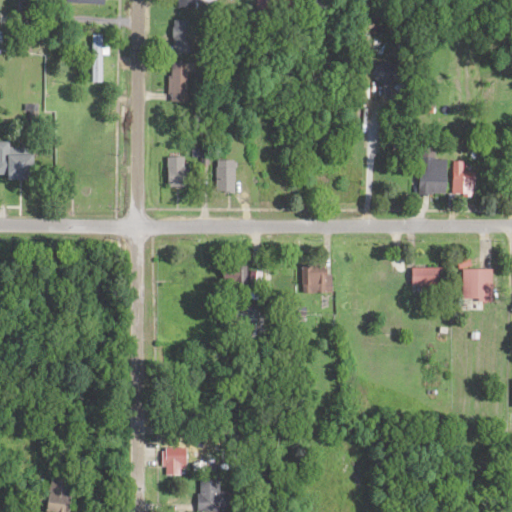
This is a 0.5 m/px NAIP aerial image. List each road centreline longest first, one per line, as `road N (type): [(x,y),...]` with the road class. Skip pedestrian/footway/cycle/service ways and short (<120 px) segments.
road 1 (residential): [(511,228),(0,229)]
road 2 (residential): [(136,511),(137,0)]
